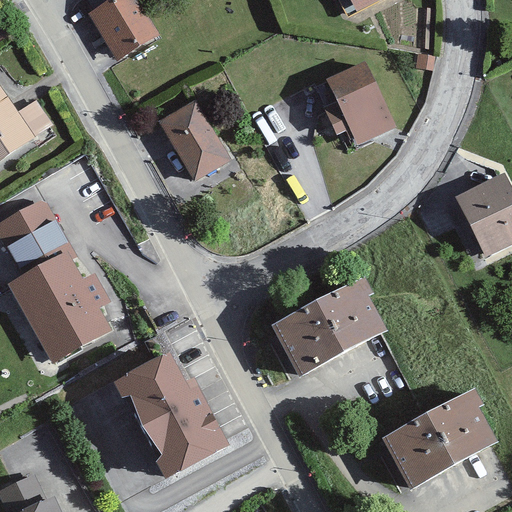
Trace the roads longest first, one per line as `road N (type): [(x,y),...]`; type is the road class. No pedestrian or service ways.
road 1 (residential): [(459,0),(460,75),(433,138),(391,195),(328,243),(196,285)]
road 2 (residential): [(41,0),(196,285)]
road 3 (residential): [(196,285),(316,511)]
